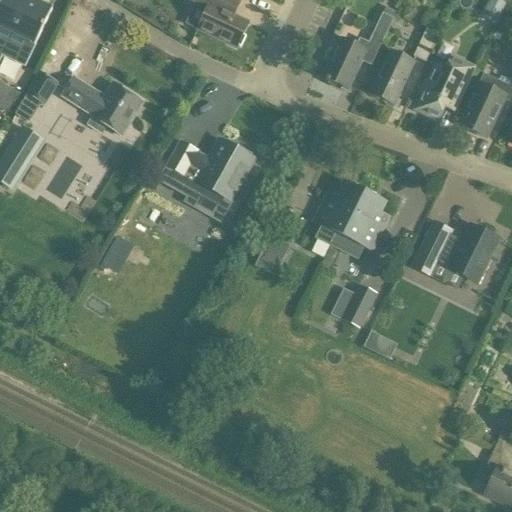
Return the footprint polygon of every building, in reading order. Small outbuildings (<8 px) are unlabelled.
[(0,0),(0,55),(1,56),(28,0),(0,0)] [(31,0),(28,0),(1,56),(1,57),(15,63),(22,49),(31,53),(52,10),(51,9),(31,0)] [(248,23),(226,13),(232,0),(231,0),(190,0),(190,1),(208,9),(197,31),(236,50),(237,46),(240,48),(245,38),(242,37),(248,23)] [(488,0),(480,18),(497,26),(507,4),(499,0),(488,0)] [(385,9),(382,15),(393,20),(396,14),(385,9)] [(382,15),(368,44),(359,39),(356,47),(342,40),(323,79),(326,81),(325,83),(329,84),(330,82),(347,90),(361,62),(371,67),(393,20),(382,15)] [(425,63),(439,35),(427,29),(413,57),(425,63)] [(369,95),(394,107),(415,63),(389,51),(369,95)] [(438,122),(444,108),(455,113),(476,69),(454,59),(448,72),(435,66),(414,111),(438,122)] [(26,95),(44,106),(57,85),(40,74),(26,95)] [(508,86),(507,86),(484,75),(460,127),(485,139),(505,97),(503,96),(508,86)] [(113,84),(105,97),(104,98),(74,79),(61,99),(90,117),(89,119),(91,119),(87,126),(101,135),(106,129),(121,139),(143,104),(113,84)] [(0,81),(0,106),(9,112),(20,94),(0,81)] [(23,127),(0,163),(0,183),(11,191),(43,140),(23,127)] [(181,144),(160,182),(189,198),(193,191),(226,210),(254,161),(250,159),(252,155),(237,147),(235,150),(219,141),(208,161),(195,154),(196,153),(181,144)] [(316,239),(336,250),(366,191),(356,186),(354,189),(343,184),(338,195),(330,191),(314,223),(322,227),(316,239)] [(376,196),(366,191),(336,250),(357,260),(363,248),(372,252),(388,219),(379,215),(385,205),(374,199),(376,196)] [(434,224),(412,269),(429,277),(436,264),(464,278),(476,284),(497,241),(492,239),(493,237),(477,228),(476,230),(470,228),(463,243),(450,236),(451,233),(434,224)] [(270,238),(257,263),(256,267),(274,276),(289,247),(270,238)] [(102,266),(116,274),(131,248),(117,239),(102,266)] [(349,309),(343,322),(358,329),(371,304),(355,296),(349,309)] [(371,333),(363,348),(372,353),(379,337),(371,333)] [(413,370),(439,382),(449,362),(423,350),(413,370)] [(502,432),(494,450),(511,458),(511,437),(502,432)] [(511,474),(511,472),(511,458),(494,450),(484,471),(494,475),(484,497),(511,509),(511,474)]
